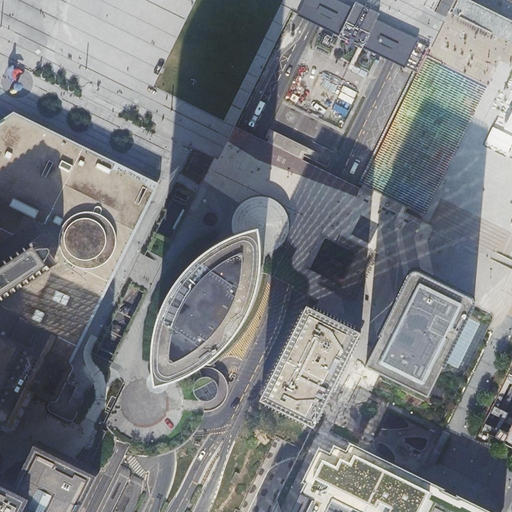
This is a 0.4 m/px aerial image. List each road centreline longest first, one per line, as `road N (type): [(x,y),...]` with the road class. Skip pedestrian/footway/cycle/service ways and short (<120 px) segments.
road 1 (motorway): [(0,31),(511,223)]
road 2 (primary): [(0,170),(108,163),(231,180),(299,199),(511,289)]
road 3 (primary): [(511,160),(411,112),(296,80),(237,73),(99,76),(0,100)]
road 4 (primary): [(224,0),(262,55),(343,140),(431,207),(511,253)]
road 5 (residential): [(333,230),(198,511)]
road 6 (secondary): [(315,0),(204,224),(155,253)]
road 7 (motorway): [(511,134),(305,0)]
road 8 (secondary): [(231,410),(324,202)]
road 9 (residential): [(324,202),(511,292)]
road 10 (secondary): [(324,202),(412,24)]
road 11 (secondary): [(155,253),(127,261),(0,201)]
road 12 (secondary): [(0,215),(116,274),(130,306)]
road 13 (primary): [(511,95),(391,0)]
